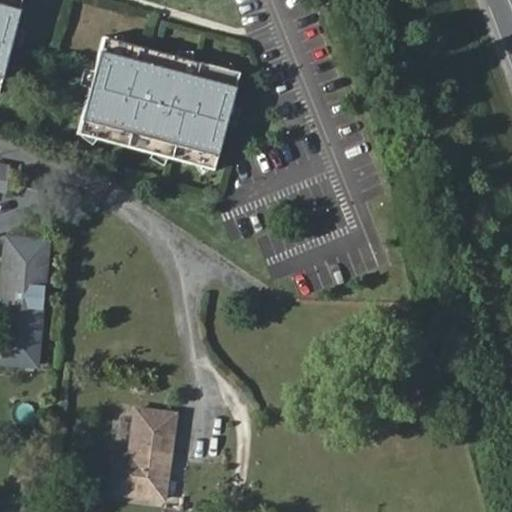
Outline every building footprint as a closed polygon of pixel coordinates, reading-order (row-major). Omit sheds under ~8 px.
[(0,0),(0,77),(22,0),(0,0)] [(77,126),(212,165),(240,69),(105,30),(77,126)] [(0,190),(7,192),(13,165),(0,162),(0,190)] [(39,265),(41,250),(6,247),(5,262),(39,265)] [(0,308),(0,321),(32,325),(39,265),(5,262),(0,308)] [(39,265),(32,325),(39,326),(46,266),(39,265)] [(117,448),(113,487),(168,492),(176,407),(136,403),(132,450),(117,448)]
